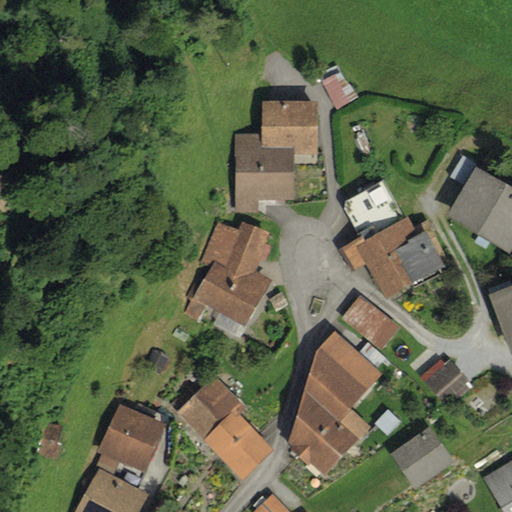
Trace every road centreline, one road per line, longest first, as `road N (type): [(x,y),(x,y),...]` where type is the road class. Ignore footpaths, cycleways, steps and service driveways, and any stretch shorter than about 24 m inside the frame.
road 1 (unknown): [(268,469),(446,396),(461,383),(484,313)]
road 2 (residential): [(236,511),(281,443),(307,346),(348,284)]
